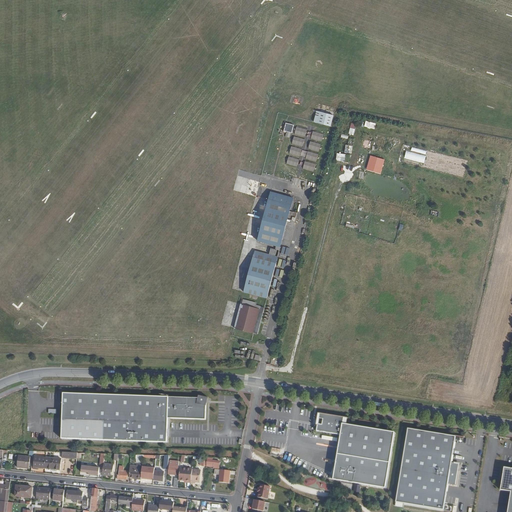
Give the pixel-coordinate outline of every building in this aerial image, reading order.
[(334,115),(318,110),(315,121),(331,126),(334,115)] [(274,128),(281,130),(284,122),(276,120),(274,128)] [(366,121),(364,128),(373,129),(374,123),(366,121)] [(284,122),(281,130),(293,133),(295,125),(284,122)] [(305,160),(309,145),(303,144),(294,177),(299,179),(304,164),(305,164),(307,160),(305,160)] [(316,183),(324,149),(318,147),(313,162),(311,162),(311,166),(312,166),(308,181),(316,183)] [(336,153),(335,160),(344,162),(345,154),(336,153)] [(366,170),(380,174),(385,160),(370,155),(366,170)] [(280,246),(281,242),(288,217),(294,198),(272,192),(270,199),(269,198),(258,240),(280,246)] [(288,217),(281,242),(289,244),(296,215),(294,215),(293,218),(288,217)] [(267,298),(278,257),(255,251),(244,291),(267,298)] [(184,311),(188,297),(178,295),(174,309),(184,311)] [(252,333),(259,308),(241,304),(234,328),(252,333)] [(259,308),(252,333),(258,334),(264,310),(259,308)] [(207,352),(211,335),(205,333),(203,336),(200,335),(196,349),(207,352)] [(63,429),(62,438),(168,442),(168,436),(168,429),(169,417),(205,419),(205,404),(206,404),(207,396),(198,394),(198,397),(168,396),(168,395),(169,395),(169,394),(159,393),(161,394),(161,396),(131,395),(131,394),(132,394),(122,393),(124,394),(124,395),(94,394),(94,393),(84,393),(84,394),(64,393),(63,404),(63,419),(63,429)] [(333,481),(386,489),(395,432),(347,425),(348,418),(317,413),(317,414),(318,414),(316,425),(315,431),(341,436),(333,481)] [(456,438),(409,430),(396,503),(444,511),(456,438)] [(30,469),(31,457),(16,455),(16,462),(19,462),(18,467),(30,469)] [(60,470),(62,459),(35,457),(34,467),(60,470)] [(220,469),(220,461),(210,460),(210,458),(208,458),(208,460),(209,460),(209,464),(216,465),(215,469),(220,469)] [(104,466),(103,475),(111,475),(112,471),(113,471),(113,465),(104,464),(104,466)] [(130,477),(133,477),(138,478),(138,479),(142,480),(142,478),(143,472),(137,471),(137,466),(133,466),(133,471),(131,471),(130,477)] [(178,475),(179,467),(170,466),(169,474),(178,475)] [(90,468),(90,474),(100,475),(100,470),(99,469),(99,467),(94,467),(94,469),(90,468)] [(143,467),(143,472),(142,478),(154,479),(155,471),(155,468),(143,467)] [(511,511),(511,468),(504,467),(500,490),(511,492),(511,491),(511,506),(508,506),(507,511),(511,511)] [(187,482),(192,483),(193,469),(181,468),(180,480),(185,480),(187,481),(187,482)] [(193,469),(192,481),(200,482),(202,470),(193,469)] [(229,483),(230,471),(221,470),(220,482),(229,483)] [(128,480),(128,476),(126,476),(127,471),(124,471),(124,476),(118,475),(118,479),(128,480)] [(154,479),(154,480),(163,481),(164,472),(155,471),(154,479)] [(0,488),(6,489),(10,490),(11,482),(7,482),(7,486),(0,484),(0,479),(0,480),(0,479),(0,488)] [(258,488),(257,492),(259,492),(257,497),(268,499),(270,487),(260,485),(259,488),(258,488)] [(33,498),(34,489),(17,487),(17,496),(33,498)] [(55,497),(65,499),(66,488),(56,487),(55,497)] [(52,489),(38,488),(37,498),(51,500),(52,489)] [(7,511),(9,502),(10,490),(6,489),(5,501),(1,501),(0,511),(7,511)] [(91,511),(97,511),(99,489),(94,489),(93,496),(92,499),(91,506),(91,511)] [(91,506),(92,499),(83,499),(84,492),(69,491),(68,498),(74,499),(74,502),(78,502),(79,500),(83,500),(83,505),(91,506)] [(106,511),(114,511),(109,510),(110,507),(109,507),(109,502),(111,502),(111,500),(119,501),(119,497),(115,497),(116,494),(112,494),(111,496),(108,496),(106,511)] [(146,500),(134,499),(133,505),(133,510),(144,511),(146,500)] [(253,499),(252,503),(253,503),(252,509),(263,511),(265,502),(253,499)]
